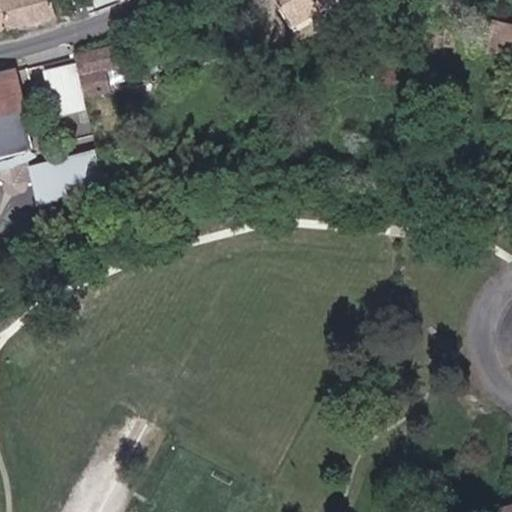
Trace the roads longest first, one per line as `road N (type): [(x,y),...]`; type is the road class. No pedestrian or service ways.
road 1 (unclassified): [(158,0),(112,24),(0,55)]
road 2 (residential): [(511,288),(494,305),(484,334),(488,364),(511,391)]
